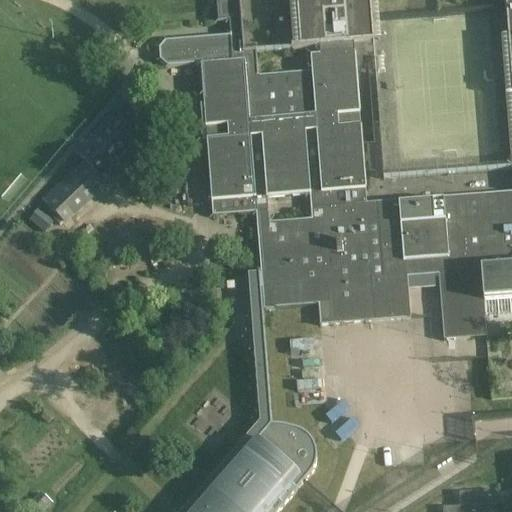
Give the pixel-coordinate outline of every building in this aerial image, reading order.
[(511,0),(227,0),(228,2),(217,3),(218,25),(230,24),(231,37),(166,43),(159,50),(161,64),(168,70),(202,68),(214,218),(257,215),(262,280),(252,281),(264,428),(191,511),(287,511),(318,476),(319,474),(319,472),(320,470),(320,467),(320,465),(320,462),(319,460),(319,458),(318,455),(317,453),(316,451),(315,449),(314,447),(313,445),(311,443),(309,441),(308,440),(306,438),(304,437),(302,436),(300,435),(298,434),(295,433),(293,432),(291,432),(288,432),(286,432),(283,432),(281,432),(279,432),(276,433),(274,433),(265,312),(319,308),(321,328),(412,321),(408,279),(439,277),(443,320),(444,342),(487,339),(486,318),(511,316),(511,0)] [(114,115),(74,154),(97,178),(137,139),(136,137),(147,127),(127,106),(116,117),(114,115)] [(46,234),(54,225),(38,212),(30,221),(46,234)] [(500,507),(499,493),(459,495),(460,509),(483,508),(500,507)] [(44,511),(34,503),(25,511),(44,511)]
